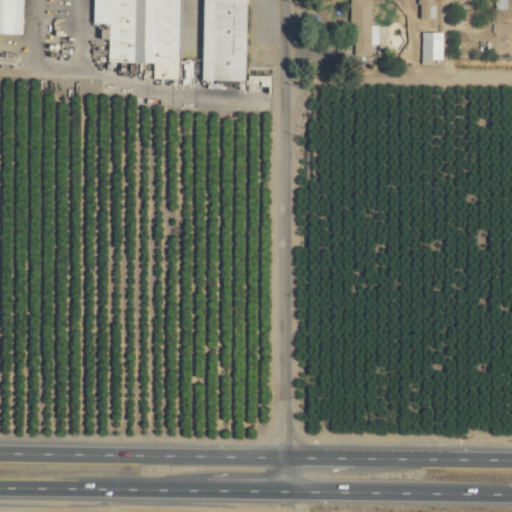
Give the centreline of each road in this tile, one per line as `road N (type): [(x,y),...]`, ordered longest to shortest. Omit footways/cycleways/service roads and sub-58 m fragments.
road 1 (residential): [(282,491),(282,0)]
road 2 (primary): [(282,457),(0,453)]
road 3 (primary): [(282,491),(511,494)]
road 4 (primary): [(0,487),(203,490)]
road 5 (primary): [(511,459),(353,458)]
